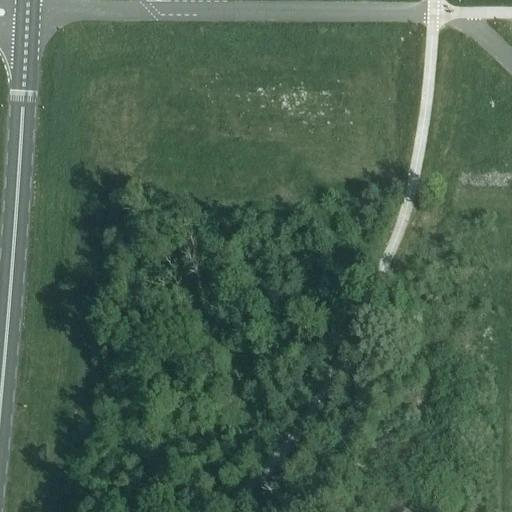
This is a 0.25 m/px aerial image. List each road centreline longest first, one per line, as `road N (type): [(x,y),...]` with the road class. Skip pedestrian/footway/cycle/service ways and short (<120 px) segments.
road 1 (unclassified): [(25,14),(431,12)]
road 2 (primary): [(0,407),(25,14)]
